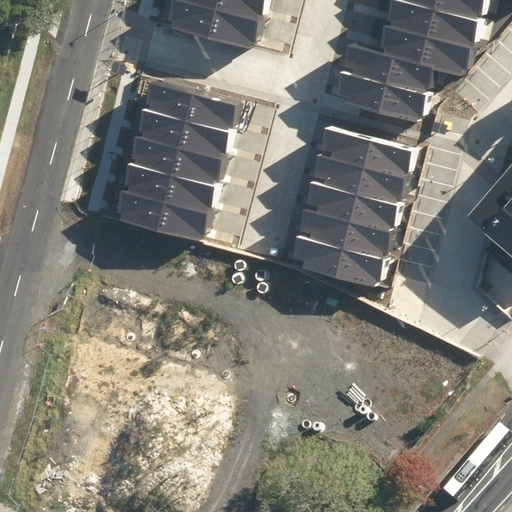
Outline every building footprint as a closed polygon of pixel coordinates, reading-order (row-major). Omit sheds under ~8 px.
[(170,0),(165,22),(259,46),(266,19),(191,0),(170,0)] [(191,0),(266,19),(270,0),(191,0)] [(404,0),(393,0),(387,24),(473,47),(480,20),(404,0)] [(404,0),(480,20),(485,0),(404,0)] [(387,24),(379,51),(440,67),(466,74),(473,47),(387,24)] [(379,51),(352,44),(344,71),(432,96),(440,67),(379,51)] [(432,96),(344,71),(337,96),(426,120),(432,96)] [(241,104),(151,81),(144,108),(234,131),(241,104)] [(234,131),(144,108),(137,135),(227,158),(234,131)] [(315,153),(409,177),(416,151),(322,126),(315,153)] [(227,158),(137,135),(130,162),(220,185),(227,158)] [(308,179),(402,204),(409,177),(315,153),(308,179)] [(220,185),(130,162),(123,189),(213,212),(220,185)] [(511,257),(511,178),(508,183),(493,241),(511,257)] [(301,206),(395,231),(402,204),(308,179),(301,206)] [(213,212),(123,189),(116,216),(206,239),(213,212)] [(293,233),(387,258),(395,231),(301,206),(293,233)] [(286,260),(380,285),(387,258),(293,233),(286,260)] [(322,288),(305,280),(291,312),(308,320),(322,288)] [(298,321),(291,343),(270,336),(284,297),(241,282),(225,328),(243,334),(233,361),(257,369),(250,391),(312,412),(331,357),(321,353),(328,332),(298,321)] [(197,511),(201,495),(188,493),(191,479),(126,466),(116,511),(197,511)] [(105,511),(114,478),(81,470),(69,511),(105,511)]
